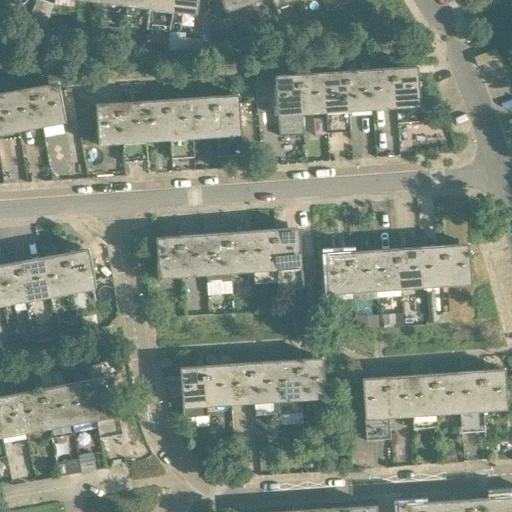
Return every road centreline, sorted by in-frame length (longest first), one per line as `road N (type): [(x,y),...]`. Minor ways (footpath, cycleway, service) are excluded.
road 1 (residential): [(114,202),(500,175)]
road 2 (residential): [(511,478),(222,496),(190,476)]
road 3 (residential): [(190,476),(153,423),(114,202)]
road 4 (residential): [(500,175),(429,0)]
